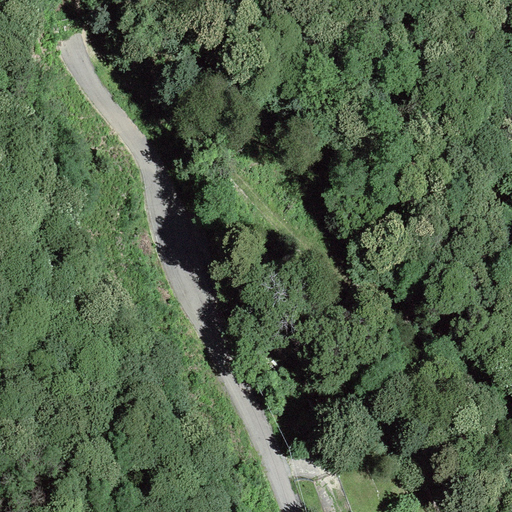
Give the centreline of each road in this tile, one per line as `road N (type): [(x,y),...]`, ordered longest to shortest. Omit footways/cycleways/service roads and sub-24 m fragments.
road 1 (track): [(81,44),(226,165),(288,237),(386,323),(471,383),(511,426)]
road 2 (unclassified): [(73,0),(81,44),(244,382),(286,511)]
road 3 (track): [(194,270),(275,342),(352,395),(439,511)]
